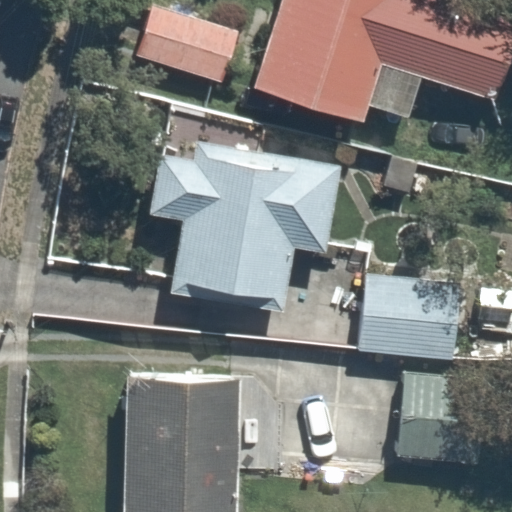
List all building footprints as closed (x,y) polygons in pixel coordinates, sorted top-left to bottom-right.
[(231,21),(150,0),(130,0),(118,48),(217,74),(231,21)] [(407,71),(485,93),(511,4),(497,0),(256,0),(234,76),(351,110),(354,98),(396,111),(407,71)] [(328,149),(150,120),(136,204),(159,208),(147,275),(272,296),(284,228),(314,234),(328,149)] [(457,271),(351,262),(344,343),(450,351),(457,271)] [(198,511),(199,504),(217,506),(229,362),(113,353),(100,511),(198,511)] [(475,366),(395,362),(391,447),(471,450),(475,366)]
